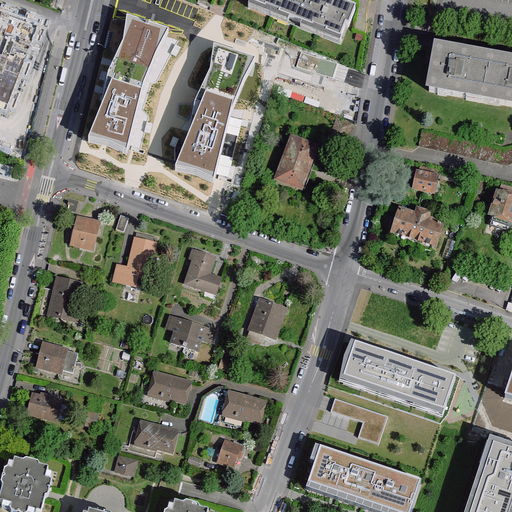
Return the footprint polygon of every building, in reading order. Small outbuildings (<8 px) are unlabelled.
[(253,0),(252,5),(296,23),(305,0),(253,0)] [(334,2),(329,0),(305,0),(296,23),(341,40),(346,26),(349,28),(355,11),(334,2)] [(0,112),(8,115),(10,111),(15,112),(47,30),(42,28),(44,22),(26,14),(24,20),(17,17),(18,12),(1,6),(0,10),(0,112)] [(158,60),(174,31),(127,16),(124,42),(116,77),(109,101),(89,142),(111,146),(131,156),(137,114),(145,91),(158,60)] [(243,88),(259,60),(215,45),(216,64),(213,82),(208,101),(176,174),(197,176),(217,187),(225,151),(243,88)] [(305,51),(300,64),(316,70),(321,57),(305,51)] [(491,64),(436,54),(430,89),(484,99),(491,64)] [(322,69),(336,73),(339,62),(325,58),(322,69)] [(511,67),(491,64),(484,99),(511,104),(511,67)] [(329,115),(345,87),(302,72),(302,90),(299,109),(294,128),(262,201),(284,202),(303,213),(311,178),(329,115)] [(511,164),(511,147),(506,149),(494,147),(423,131),(420,147),(506,166),(511,164)] [(419,174),(437,178),(438,171),(421,167),(419,174)] [(438,171),(437,178),(456,182),(458,175),(438,171)] [(437,178),(419,174),(416,189),(434,194),(437,178)] [(511,187),(503,185),(500,195),(511,199),(511,187)] [(499,195),(492,215),(494,216),(511,221),(511,199),(500,195),(499,195)] [(416,217),(401,213),(394,233),(396,234),(395,240),(431,252),(433,246),(436,247),(442,226),(428,221),(430,215),(418,211),(416,217)] [(511,221),(494,216),(491,226),(508,232),(511,221)] [(129,219),(121,217),(116,231),(124,233),(129,219)] [(100,224),(78,219),(71,246),(93,251),(100,224)] [(156,244),(135,239),(130,263),(132,264),(131,270),(118,266),(114,283),(141,289),(147,267),(150,268),(156,244)] [(215,261),(196,254),(186,285),(216,296),(221,280),(209,276),(215,261)] [(81,286),(58,280),(50,315),(69,320),(73,304),(77,305),(81,286)] [(286,311),(263,302),(257,319),(255,318),(250,331),(276,340),(286,311)] [(175,333),(179,321),(170,318),(167,330),(175,333)] [(185,348),(193,325),(179,321),(175,333),(172,344),(185,348)] [(206,329),(193,325),(185,348),(198,353),(202,342),(206,329)] [(215,332),(206,329),(202,342),(211,345),(215,332)] [(458,382),(349,344),(336,384),(445,422),(458,382)] [(78,354),(45,346),(40,365),(73,374),(78,354)] [(234,365),(223,361),(221,369),(231,372),(234,365)] [(511,368),(502,399),(511,402),(511,368)] [(190,384),(156,375),(150,395),(185,404),(190,384)] [(265,404),(230,394),(225,414),(260,424),(265,404)] [(62,403),(34,396),(29,415),(57,422),(62,403)] [(389,418),(335,400),(331,412),(364,423),(359,438),(380,445),(389,418)] [(98,416),(89,414),(86,426),(96,428),(98,416)] [(137,444),(172,453),(178,434),(142,424),(137,444)] [(511,511),(511,444),(489,436),(464,511),(511,511)] [(243,449),(226,442),(220,461),(235,466),(238,457),(240,458),(243,449)] [(320,448),(306,489),(374,511),(411,511),(421,481),(320,448)] [(137,462),(120,457),(117,472),(134,476),(137,462)] [(203,461),(191,457),(188,466),(200,470),(203,461)] [(24,463),(15,461),(12,471),(7,470),(5,472),(1,485),(3,488),(0,499),(0,503),(12,507),(10,511),(29,511),(33,511),(42,511),(46,499),(49,497),(51,491),(52,484),(51,481),(46,480),(48,470),(39,468),(39,465),(27,461),(24,463)] [(178,496),(181,482),(162,477),(159,491),(178,496)]
